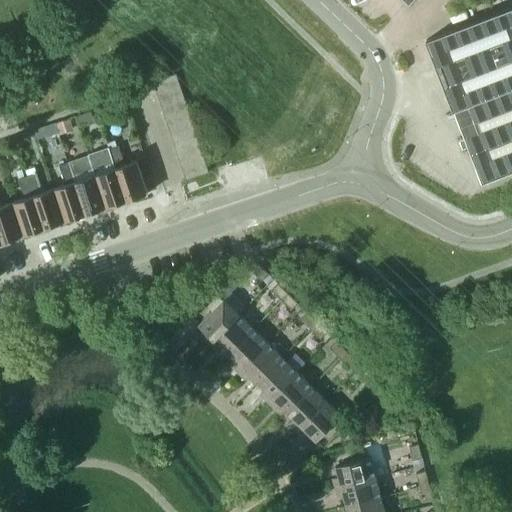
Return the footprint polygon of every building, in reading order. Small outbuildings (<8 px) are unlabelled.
[(482,185),(511,173),(511,6),(426,40),(482,184),(482,185)] [(180,86),(176,73),(153,81),(157,94),(180,86)] [(161,106),(184,98),(180,86),(157,94),(161,106)] [(165,118),(188,111),(184,98),(161,106),(165,118)] [(169,130),(192,123),(188,111),(165,118),(169,130)] [(57,123),(60,134),(73,129),(70,119),(57,123)] [(173,143),(196,135),(192,123),(169,130),(173,143)] [(178,155),(200,147),(196,135),(173,143),(178,155)] [(109,148),(126,200),(148,192),(137,160),(125,164),(119,145),(109,148)] [(182,167),(204,160),(200,147),(178,155),(182,167)] [(89,155),(95,174),(106,207),(126,200),(109,148),(100,151),(89,155)] [(106,207),(95,174),(89,155),(78,159),(68,162),(85,213),(106,207)] [(182,167),(186,179),(186,180),(208,172),(204,160),(182,167)] [(65,184),(54,188),(65,220),(85,213),(68,162),(59,165),(65,184)] [(65,220),(54,188),(43,192),(37,173),(27,176),(44,227),(65,220)] [(44,227),(27,176),(18,179),(24,198),(13,202),(23,234),(44,227)] [(23,234),(13,202),(1,206),(0,202),(0,233),(2,241),(23,234)] [(269,273),(258,264),(253,270),(263,280),(269,273)] [(282,299),(288,292),(278,282),(271,289),(282,299)] [(292,309),(298,302),(288,292),(282,299),(292,309)] [(209,344),(239,314),(224,299),(199,324),(207,333),(202,338),(209,344)] [(311,328),(317,321),(307,311),(300,318),(311,328)] [(221,346),(228,354),(253,328),(239,314),(209,344),(216,351),(221,346)] [(321,338),(328,331),(317,321),(311,328),(321,338)] [(253,328),(228,354),(236,361),(231,366),(238,373),(268,343),(253,328)] [(340,356),(346,350),(336,340),(330,346),(340,356)] [(268,343),(238,373),(245,380),(250,375),(257,382),(283,357),(268,343)] [(350,366),(356,360),(346,350),(340,356),(350,366)] [(267,402),(297,371),(283,357),(257,382),(265,390),(260,395),(267,402)] [(376,379),(366,369),(360,376),(369,386),(376,379)] [(287,411),(312,386),(297,371),(267,402),(274,408),(279,404),(287,411)] [(289,423),(296,430),(326,400),(312,386),(287,411),(294,418),(289,423)] [(326,400),(296,430),(303,437),(308,432),(316,440),(341,415),(326,400)] [(422,457),(419,443),(409,445),(413,459),(422,457)] [(335,487),(376,477),(370,456),(336,465),(339,477),(332,478),(335,487)] [(429,484),(425,470),(416,472),(420,486),(429,484)] [(344,496),(346,506),(381,496),(376,477),(335,487),(337,497),(344,496)] [(423,500),(432,497),(429,484),(420,486),(423,500)] [(385,511),(381,496),(346,506),(347,511),(385,511)]
